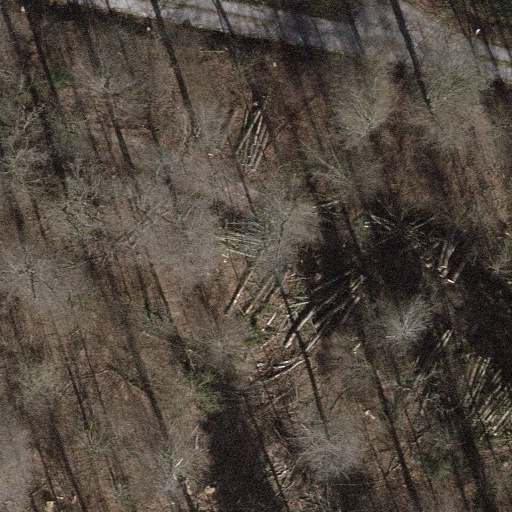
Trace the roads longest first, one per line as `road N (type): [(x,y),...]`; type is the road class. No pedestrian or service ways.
road 1 (track): [(511,346),(385,267),(133,143),(0,126)]
road 2 (track): [(138,0),(511,81)]
